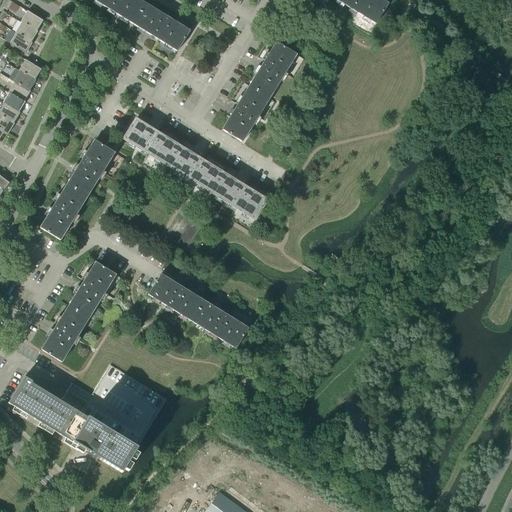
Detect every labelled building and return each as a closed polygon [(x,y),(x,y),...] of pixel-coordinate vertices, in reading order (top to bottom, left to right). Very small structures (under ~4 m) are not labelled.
[(92,0),(176,52),(189,32),(137,0),(92,0)] [(387,5),(379,0),(334,0),(375,25),(387,5)] [(3,9),(7,11),(12,3),(8,1),(3,9)] [(27,12),(21,22),(37,33),(37,32),(36,31),(43,21),(27,12)] [(22,23),(15,33),(32,44),(32,43),(31,42),(37,33),(21,22),(21,23),(22,23)] [(32,44),(15,33),(15,34),(16,34),(10,45),(25,54),(32,44)] [(203,48),(209,52),(213,47),(206,43),(203,48)] [(221,131),(242,143),(296,56),(276,43),(221,131)] [(2,57),(6,60),(11,51),(7,49),(2,57)] [(26,61),(19,71),(36,82),(36,81),(35,80),(41,70),(26,61)] [(20,72),(14,82),(31,92),(30,91),(36,82),(19,71),(19,72),(20,72)] [(15,83),(9,93),(25,104),(26,103),(24,102),(31,92),(14,82),(15,83)] [(9,94),(3,104),(20,114),(19,113),(25,104),(9,93),(8,93),(9,94)] [(4,105),(0,111),(0,116),(15,125),(14,124),(20,114),(3,104),(4,105)] [(15,125),(0,116),(0,130),(8,136),(15,125)] [(123,140),(254,222),(267,201),(135,120),(123,140)] [(94,141),(40,229),(61,242),(115,154),(94,141)] [(0,176),(0,195),(9,184),(0,176)] [(41,351),(61,363),(115,275),(95,263),(41,351)] [(147,295),(236,350),(248,329),(160,275),(147,295)] [(106,425),(105,428),(32,382),(24,377),(8,403),(121,473),(125,466),(137,448),(128,442),(130,440),(106,425)] [(218,493),(204,511),(244,511),(218,493)]
